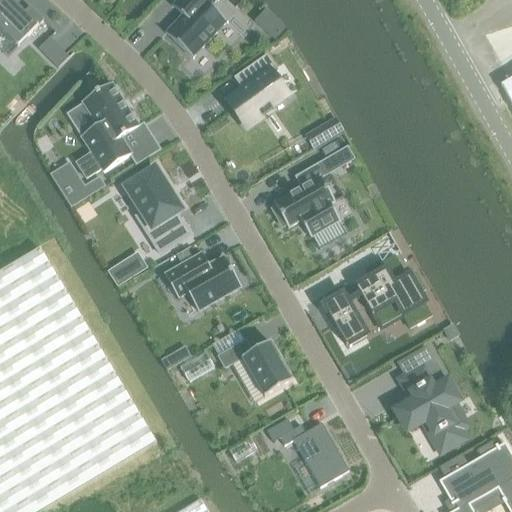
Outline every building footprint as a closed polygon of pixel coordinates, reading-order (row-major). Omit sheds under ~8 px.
[(0,0),(0,51),(8,59),(44,23),(30,9),(24,14),(9,0),(0,0)] [(166,34),(165,35),(193,61),(194,60),(193,59),(225,25),(226,25),(227,24),(210,8),(216,2),(217,2),(218,1),(216,0),(180,0),(173,7),(172,6),(171,7),(183,18),(167,34),(166,34)] [(49,39),(38,51),(57,70),(69,59),(49,39)] [(248,88),(227,102),(241,122),(246,130),(260,119),(290,97),(290,96),(289,96),(288,97),(271,74),(276,70),(266,57),(239,76),(248,88)] [(511,82),(503,88),(511,102),(511,82)] [(83,106),(67,116),(81,139),(92,156),(77,166),(86,181),(101,171),(104,175),(132,157),(121,141),(139,129),(112,86),(82,105),(83,106)] [(337,122),(326,128),(333,139),(343,134),(337,122)] [(347,149),(334,156),(342,169),(355,162),(347,149)] [(51,177),(54,182),(71,210),(105,189),(99,180),(85,189),(70,165),(51,177)] [(276,210),(272,212),(282,229),(286,227),(288,230),(301,223),(310,240),(314,238),(336,225),(340,223),(330,206),(335,204),(321,181),(326,178),(319,165),(294,179),(301,191),(274,206),(276,210)] [(155,172),(125,190),(142,216),(136,219),(160,257),(192,236),(182,222),(180,223),(176,217),(182,214),(174,202),(175,202),(165,187),(155,172)] [(186,251),(176,258),(182,267),(192,261),(186,251)] [(0,511),(26,511),(155,436),(89,327),(40,252),(0,275),(0,511)] [(182,267),(164,277),(178,301),(187,295),(198,314),(241,289),(224,259),(209,269),(207,266),(203,268),(198,260),(202,257),(202,256),(192,261),(182,267)] [(338,290),(323,298),(328,306),(324,309),(346,348),(348,347),(349,349),(366,339),(348,307),(361,300),(371,317),(374,316),(381,330),(402,319),(410,332),(432,319),(419,296),(424,293),(415,276),(393,289),(390,284),(405,275),(395,258),(368,273),(373,281),(356,290),(359,295),(346,303),(338,290)] [(119,267),(108,274),(118,290),(129,283),(119,267)] [(453,327),(443,333),(449,344),(459,339),(453,327)] [(219,358),(226,371),(244,361),(266,399),(295,383),(272,344),(255,354),(248,341),(219,358)] [(206,355),(181,369),(189,384),(214,370),(206,355)] [(416,402),(396,414),(407,433),(427,422),(434,433),(430,436),(441,454),(465,440),(459,431),(466,427),(453,406),(459,403),(447,384),(444,386),(432,366),(433,365),(431,363),(400,382),(410,398),(413,396),(416,402)] [(287,422),(266,434),(272,444),(279,440),(294,432),(287,422)] [(294,432),(279,440),(284,449),(293,444),(320,490),(349,474),(322,426),(305,436),(301,428),(294,432)] [(250,441),(229,453),(236,465),(257,453),(250,441)] [(493,443),(476,453),(480,460),(467,468),(468,469),(442,484),(450,498),(448,499),(450,503),(452,502),(453,505),(449,507),(450,509),(455,506),(457,511),(455,511),(471,511),(469,507),(496,491),(502,501),(501,502),(502,502),(501,503),(501,504),(502,504),(504,506),(505,505),(508,511),(511,511),(511,459),(506,449),(505,449),(504,447),(498,450),(497,448),(496,448),(493,443)] [(112,511),(111,510),(108,506),(104,502),(99,500),(93,498),(89,498),(84,498),(79,499),(74,502),(69,506),(67,510),(65,511),(112,511)] [(206,511),(200,502),(182,511),(206,511)]
